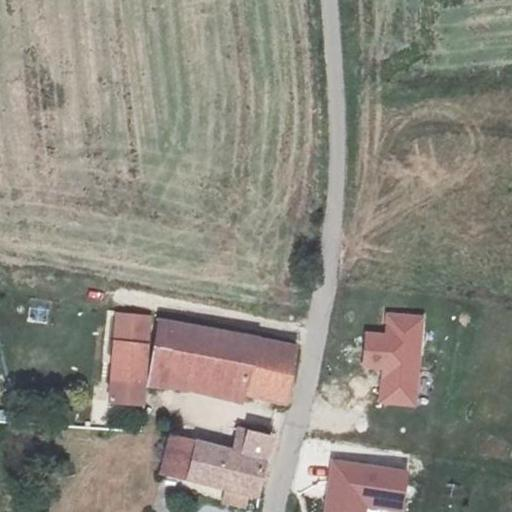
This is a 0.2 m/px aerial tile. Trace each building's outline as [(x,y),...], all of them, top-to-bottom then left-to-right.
[(364,333),(361,372),(380,373),(378,406),(418,409),(425,316),(385,313),(384,334),(364,333)] [(295,344),(165,324),(156,384),(186,389),(188,377),(286,395),(295,344)] [(143,386),(148,350),(119,346),(114,382),(143,386)] [(265,496),(276,440),(238,433),(234,457),(175,446),(167,487),(188,492),(211,495),(213,485),(265,496)] [(331,459),(322,511),(366,511),(367,510),(378,511),(402,511),(409,473),(331,459)]
